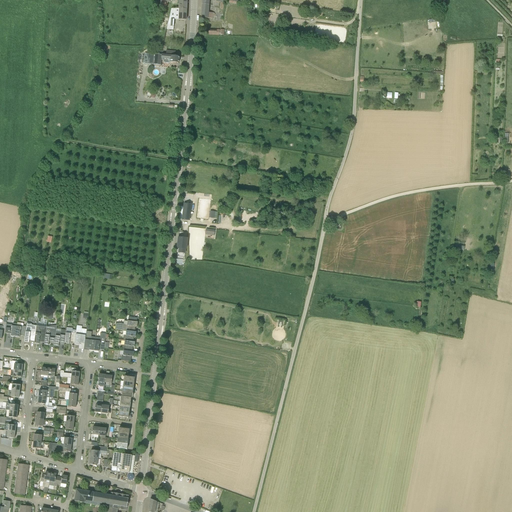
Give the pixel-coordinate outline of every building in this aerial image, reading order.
[(175,9),(186,9),(186,0),(164,0),(165,1),(161,0),(158,11),(161,11),(162,8),(166,9),(168,2),(170,2),(170,0),(178,0),(178,9),(175,9)] [(202,0),(201,18),(213,18),(213,16),(215,16),(215,13),(209,13),(209,5),(209,0),(211,0),(221,2),(220,9),(223,9),(224,2),(223,2),(223,0),(202,0)] [(178,20),(186,21),(186,9),(175,9),(171,9),(166,30),(173,30),(174,19),(178,20)] [(179,57),(175,56),(170,56),(170,55),(166,55),(155,54),(145,54),(145,63),(154,64),(161,65),(162,60),(165,60),(165,62),(169,62),(178,63),(179,57)] [(184,204),(182,220),(189,221),(191,205),(184,204)] [(186,238),(187,233),(179,233),(178,237),(176,248),(177,248),(176,254),(185,255),(187,238),(186,238)] [(115,329),(125,331),(135,332),(135,328),(134,328),(134,327),(137,327),(138,322),(127,321),(124,321),(124,324),(123,324),(122,324),(120,323),(118,324),(116,324),(115,329)] [(10,336),(15,337),(16,327),(12,326),(12,325),(6,324),(6,329),(5,334),(9,334),(10,334),(10,336)] [(34,341),(34,343),(39,344),(39,341),(41,341),(41,342),(44,343),(46,327),(36,325),(36,326),(34,341)] [(46,327),(44,343),(44,345),(49,345),(49,342),(51,342),(51,344),(54,344),(56,332),(57,325),(57,326),(47,327),(47,325),(46,325),(46,327)] [(20,327),(16,327),(15,337),(20,338),(20,334),(22,334),(22,335),(25,336),(26,327),(21,326),(20,327)] [(29,343),(30,339),(31,340),(31,341),(34,341),(36,326),(31,326),(31,327),(26,326),(26,327),(25,336),(24,342),(29,343)] [(71,342),(75,342),(77,330),(66,329),(65,336),(65,343),(69,344),(70,341),(72,341),(71,342)] [(86,331),(86,329),(81,329),(81,331),(77,330),(75,342),(74,345),(79,345),(80,342),(81,342),(81,343),(85,344),(86,331)] [(89,350),(94,351),(95,341),(91,340),(92,332),(86,331),(85,344),(84,348),(88,348),(88,347),(90,347),(89,350)] [(125,331),(126,331),(125,335),(124,335),(124,340),(125,341),(133,342),(134,339),(132,338),(133,336),(136,337),(136,332),(135,332),(125,331)] [(62,333),(56,332),(54,344),(54,346),(59,347),(59,343),(61,343),(61,345),(64,345),(65,343),(65,336),(61,335),(62,333)] [(106,334),(101,333),(100,341),(95,341),(94,351),(99,352),(99,348),(101,349),(101,350),(104,350),(106,334)] [(123,345),(122,350),(132,352),(132,348),(131,348),(131,346),(135,347),(135,342),(133,342),(125,341),(124,345),(123,345)] [(134,352),(132,352),(122,350),(122,351),(123,351),(123,355),(122,355),(121,361),(131,362),(131,358),(130,358),(130,356),(133,357),(134,352)] [(12,361),(11,370),(22,371),(23,365),(18,364),(18,362),(12,361)] [(59,383),(60,377),(57,377),(55,377),(54,376),(55,369),(49,368),(48,376),(51,376),(51,380),(56,381),(56,383),(59,383)] [(61,371),(60,377),(63,377),(71,378),(79,379),(80,372),(76,371),(76,369),(71,368),(72,369),(72,374),(64,373),(64,371),(61,371)] [(104,387),(105,383),(106,375),(99,374),(98,386),(104,387)] [(50,390),(58,391),(59,387),(56,387),(49,387),(49,390),(47,389),(47,391),(39,390),(39,397),(46,398),(49,398),(50,390)] [(7,403),(7,400),(0,399),(0,402),(6,403),(5,410),(9,410),(9,411),(17,412),(18,405),(8,404),(9,403),(7,403)] [(105,441),(104,447),(107,448),(109,438),(105,438),(105,436),(106,436),(107,429),(100,428),(99,435),(102,436),(102,441),(105,441)] [(58,444),(52,443),(52,450),(55,450),(55,448),(63,448),(63,451),(64,451),(65,453),(66,452),(71,452),(71,446),(64,445),(58,444)] [(91,450),(90,457),(98,459),(99,451),(91,450)] [(131,455),(123,454),(114,453),(113,456),(113,461),(111,471),(120,472),(129,473),(130,467),(131,455)] [(97,466),(97,465),(98,459),(90,457),(89,464),(97,466)] [(27,474),(28,465),(18,464),(18,467),(19,467),(18,471),(17,471),(17,473),(27,474)] [(43,482),(43,487),(48,488),(49,485),(51,473),(45,472),(45,475),(42,475),(41,481),(43,482)] [(27,474),(17,473),(17,474),(18,474),(17,479),(16,479),(16,480),(26,481),(27,474)] [(51,473),(49,485),(57,487),(57,484),(59,477),(56,477),(56,474),(51,473)] [(59,477),(57,484),(61,485),(61,484),(66,485),(68,476),(62,475),(62,478),(59,477)] [(26,481),(16,480),(16,481),(17,481),(16,486),(15,486),(15,487),(25,489),(26,481)] [(108,507),(107,511),(117,511),(118,509),(126,510),(126,507),(127,507),(127,504),(129,504),(129,502),(128,502),(128,499),(128,495),(111,492),(110,495),(77,490),(75,501),(108,507)] [(148,511),(157,511),(159,503),(150,499),(148,511)] [(0,511),(9,511),(8,511),(8,510),(9,510),(10,502),(4,501),(3,507),(0,506),(0,511)]
